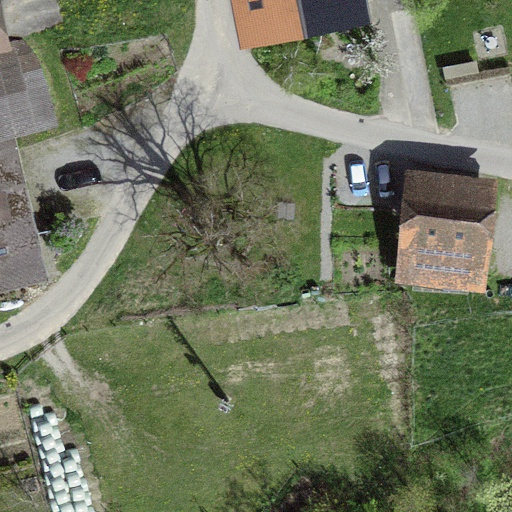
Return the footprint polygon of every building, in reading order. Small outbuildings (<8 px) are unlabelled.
[(346,0),(248,0),(253,26),(348,8),(346,0)] [(0,62),(0,108),(2,123),(56,114),(47,55),(0,62)] [(0,269),(17,266),(5,214),(23,210),(16,176),(0,180),(0,269)] [(480,194),(422,188),(412,275),(470,282),(480,194)] [(377,451),(409,446),(385,299),(353,304),(377,451)]
